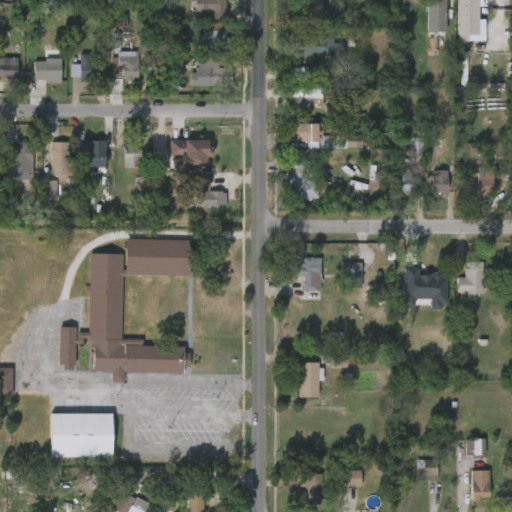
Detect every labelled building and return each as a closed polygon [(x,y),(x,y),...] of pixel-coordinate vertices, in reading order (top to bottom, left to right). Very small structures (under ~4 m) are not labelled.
[(224,12),(224,19),(213,19),(213,12),(195,12),(195,0),(231,0),(231,12),(224,12)] [(334,0),(334,1),(343,1),(343,16),(321,16),(321,14),(318,14),(318,4),(321,4),(321,1),(324,1),(324,0),(334,0)] [(425,0),(443,0),(443,32),(425,32),(425,0)] [(484,20),(478,20),(477,0),(455,0),(456,42),(484,41),(484,20)] [(228,36),(228,46),(225,45),(225,51),(203,50),(203,31),(226,31),(226,36),(228,36)] [(333,37),(333,43),(344,43),(343,57),(299,56),(299,54),(295,53),(295,40),(299,40),(299,36),(333,37)] [(137,51),(138,82),(121,82),(121,91),(109,91),(109,78),(111,78),(111,76),(109,76),(109,57),(117,57),(117,51),(137,51)] [(17,58),(17,77),(0,76),(0,63),(1,63),(1,58),(17,58)] [(230,59),(230,84),(226,84),(226,86),(205,86),(205,68),(195,68),(195,58),(230,59)] [(61,59),(60,83),(45,83),(45,80),(33,80),(33,61),(45,61),(45,59),(61,59)] [(89,76),(89,82),(79,82),(79,77),(70,77),(70,64),(100,64),(100,76),(89,76)] [(305,68),(288,69),(288,80),(302,80),(302,76),(305,75),(305,68)] [(309,115),(289,115),(290,96),(320,96),(320,105),(309,105),(309,115)] [(319,142),(285,141),(285,123),(320,124),(319,142)] [(418,138),(418,151),(409,151),(409,138),(418,138)] [(209,140),(209,149),(213,149),(213,158),(207,158),(207,172),(196,171),(196,181),(176,180),(176,174),(188,174),(188,170),(171,170),(171,160),(169,160),(169,140),(209,140)] [(73,158),(73,176),(53,175),(53,169),(50,169),(50,142),(68,143),(68,158),(73,158)] [(103,142),(103,148),(113,148),(113,166),(87,166),(88,142),(103,142)] [(26,143),(26,147),(31,147),(31,165),(6,165),(6,147),(17,147),(17,143),(26,143)] [(135,144),(135,148),(141,148),(141,168),(124,167),(124,148),(125,148),(125,144),(135,144)] [(304,160),(304,161),(308,161),(307,173),(304,173),(304,180),(315,180),(315,198),(289,198),(289,190),(287,190),(288,159),(304,160)] [(491,167),(491,194),(475,194),(475,167),(491,167)] [(409,168),(409,178),(416,178),(416,190),(410,190),(410,195),(393,195),(393,168),(409,168)] [(429,194),(429,170),(445,170),(445,194),(429,194)] [(209,189),(209,193),(210,191),(222,192),(222,196),(225,197),(225,202),(223,202),(223,209),(202,208),(202,194),(198,194),(198,177),(211,177),(211,186),(209,186),(209,189)] [(55,180),(55,189),(59,189),(59,198),(56,198),(56,200),(41,201),(41,181),(55,180)] [(189,241),(188,277),(123,275),(123,277),(121,277),(119,338),(140,338),(140,344),(182,346),(182,352),(188,352),(187,367),(182,366),(182,373),(122,371),(121,383),(109,382),(109,370),(91,370),(91,342),(85,342),(85,338),(81,338),(81,344),(73,344),(72,366),(70,366),(70,371),(56,371),(57,328),(73,328),(72,339),(75,339),(75,333),(86,333),(88,254),(121,255),(120,270),(123,270),(124,239),(189,241)] [(321,276),(321,291),(303,291),(303,277),(295,277),(295,266),(298,266),(298,262),(303,262),(303,258),(321,258),(321,276)] [(479,262),(479,296),(456,296),(456,278),(462,278),(462,262),(479,262)] [(359,263),(342,263),(342,288),(360,288),(359,263)] [(402,267),(403,307),(417,306),(417,299),(429,299),(429,310),(444,309),(444,273),(417,273),(417,267),(402,267)] [(331,368),(353,368),(353,355),(331,355),(331,368)] [(319,367),(319,369),(323,369),(323,381),(319,381),(319,398),(298,398),(298,380),(296,380),(296,364),(319,364),(319,367)] [(10,397),(0,397),(0,366),(10,366),(10,397)] [(110,456),(48,456),(48,412),(110,412),(110,456)] [(481,439),(481,454),(463,455),(462,440),(481,439)] [(412,460),(434,460),(434,480),(412,480),(412,460)] [(342,486),(342,469),(361,469),(361,486),(342,486)] [(22,486),(21,474),(13,475),(12,470),(5,471),(6,480),(10,480),(10,487),(22,486)] [(468,470),(486,470),(486,500),(468,500),(468,470)] [(321,498),(321,504),(304,504),(304,486),(300,486),(301,472),(322,473),(321,498)] [(207,488),(206,493),(203,493),(200,511),(185,511),(186,501),(181,500),(183,481),(204,483),(203,488),(207,488)] [(149,511),(152,507),(122,491),(110,511),(149,511)]
